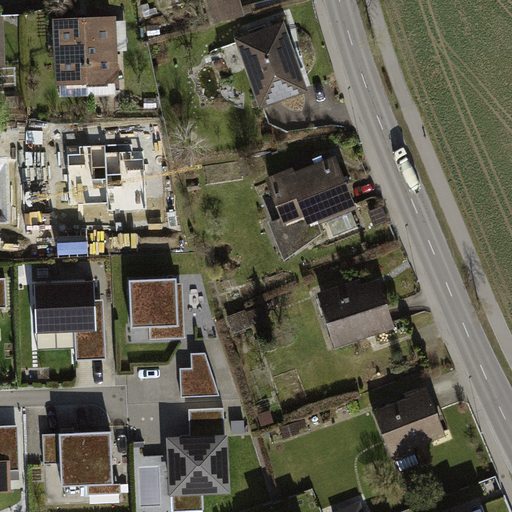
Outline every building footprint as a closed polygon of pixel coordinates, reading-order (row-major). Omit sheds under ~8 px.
[(250,19),(244,0),(211,0),(221,28),(250,19)] [(145,12),(67,11),(65,91),(144,92),(145,12)] [(282,20),(237,36),(260,102),(306,86),(282,20)] [(335,156),(272,182),(286,216),(271,222),(285,256),(322,231),(318,220),(355,205),(335,156)] [(90,279),(31,281),(33,331),(70,330),(91,329),(90,297),(90,279)] [(177,279),(128,280),(130,331),(150,330),(150,342),(185,340),(183,295),(177,295),(177,279)] [(378,279),(323,296),(338,344),(393,326),(378,279)] [(99,297),(90,297),(91,329),(70,330),(71,357),(100,356),(99,297)] [(193,370),(181,370),(182,397),(220,396),(206,354),(192,354),(193,370)] [(404,401),(375,413),(395,465),(417,457),(415,451),(448,438),(428,386),(401,396),(404,401)] [(181,436),(181,440),(185,440),(225,438),(224,408),(189,409),(190,436),(181,436)] [(19,426),(0,426),(0,462),(9,462),(9,471),(21,472),(19,426)] [(65,435),(58,435),(60,463),(61,488),(87,486),(113,485),(110,433),(65,435)] [(60,463),(58,435),(43,436),(45,464),(60,463)] [(181,440),(167,440),(169,499),(173,499),(173,511),(199,511),(203,511),(203,497),(229,496),(227,438),(225,438),(185,440),(181,440)] [(0,491),(10,491),(9,471),(9,462),(0,462),(0,491)] [(113,485),(87,486),(87,496),(121,494),(120,484),(113,485)]
